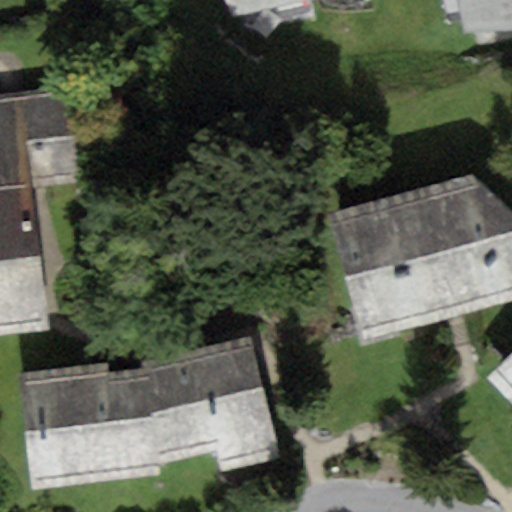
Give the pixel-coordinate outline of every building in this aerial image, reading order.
[(233,0),(236,13),(293,0),(233,0)] [(511,0),(458,0),(469,47),(511,37),(511,0)] [(34,124),(0,126),(0,260),(47,256),(34,124)] [(342,215),(372,343),(511,310),(511,212),(472,182),(342,215)] [(157,364),(23,375),(36,499),(174,483),(279,458),(255,341),(157,364)] [(511,365),(496,382),(511,398),(511,365)]
